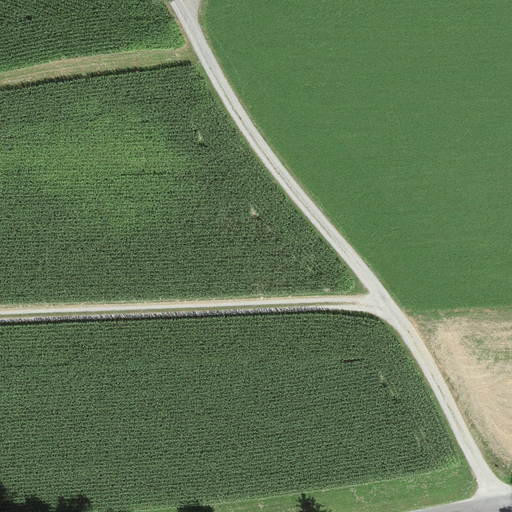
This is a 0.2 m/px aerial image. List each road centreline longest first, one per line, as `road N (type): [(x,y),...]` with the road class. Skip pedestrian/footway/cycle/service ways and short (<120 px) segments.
road 1 (track): [(171,0),(235,116),(421,359),(502,507)]
road 2 (track): [(385,305),(0,315)]
